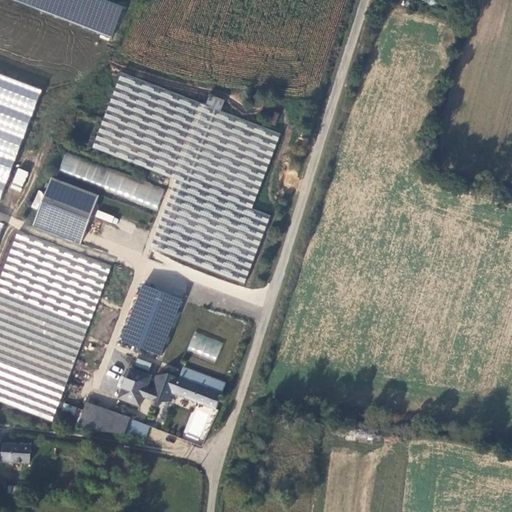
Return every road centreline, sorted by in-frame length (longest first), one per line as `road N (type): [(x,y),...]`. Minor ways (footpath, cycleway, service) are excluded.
road 1 (unclassified): [(363,0),(210,511)]
road 2 (track): [(0,220),(132,270),(172,268),(269,303)]
